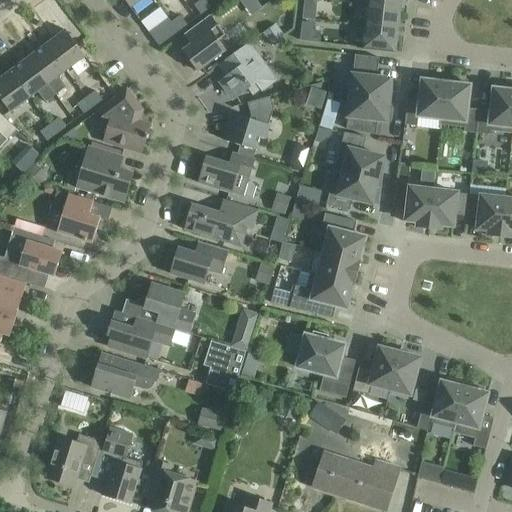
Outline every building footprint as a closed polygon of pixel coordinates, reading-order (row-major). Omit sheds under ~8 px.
[(205,0),(200,0),(193,5),(202,15),(211,8),(205,0)] [(236,0),(248,15),(259,7),(254,0),(236,0)] [(304,0),(304,8),(316,9),(317,0),(304,0)] [(400,0),(369,0),(369,5),(399,8),(400,0)] [(399,8),(369,5),(367,26),(397,29),(399,8)] [(198,71),(214,59),(226,50),(219,40),(225,36),(210,15),(184,35),(191,44),(183,50),(198,71)] [(168,25),(175,34),(185,27),(178,18),(169,25),(168,25)] [(168,25),(169,25),(166,21),(149,32),(159,46),(175,34),(168,25)] [(302,22),(300,40),(313,42),(314,31),(315,24),(302,22)] [(272,45),(283,37),(285,35),(276,25),(263,35),(272,45)] [(367,26),(364,48),(394,51),(397,29),(367,26)] [(67,70),(70,68),(86,56),(66,30),(47,44),(67,70)] [(260,88),(262,91),(277,81),(249,43),(219,65),(227,76),(223,79),(237,98),(248,89),(252,94),(260,88)] [(47,44),(29,58),(56,94),(66,87),(58,76),(67,70),(47,44)] [(355,55),(351,95),(389,100),(391,79),(377,78),(379,58),(355,55)] [(29,58),(10,72),(29,98),(39,91),(46,101),(56,94),(29,58)] [(0,97),(11,112),(29,98),(10,72),(1,78),(0,77),(0,97)] [(408,101),(405,125),(417,126),(417,127),(440,130),(440,125),(441,119),(442,119),(447,79),(429,77),(428,81),(422,80),(420,103),(408,101)] [(441,119),(440,125),(465,128),(464,132),(476,133),(479,110),(467,108),(470,86),(464,85),(464,81),(447,79),(442,119),(441,119)] [(479,110),(476,133),(489,135),(490,131),(511,133),(511,86),(500,85),(500,89),(494,89),(491,111),(479,110)] [(319,106),(322,91),(307,88),(304,104),(319,106)] [(104,142),(141,153),(146,139),(148,139),(149,135),(147,134),(150,124),(135,120),(138,111),(133,104),(137,101),(127,89),(98,111),(103,117),(111,120),(104,142)] [(96,90),(87,97),(94,107),(103,100),(96,90)] [(351,95),(347,129),(376,135),(377,120),(389,122),(391,106),(388,106),(389,100),(351,95)] [(230,119),(224,140),(257,150),(262,136),(266,137),(270,124),(269,124),(275,106),(272,96),(248,103),(251,116),(250,119),(240,116),(238,122),(230,119)] [(87,97),(77,104),(84,114),(94,107),(87,97)] [(0,147),(17,129),(0,112),(0,147)] [(60,117),(51,124),(57,133),(66,126),(60,117)] [(51,124),(41,131),(47,140),(57,133),(51,124)] [(345,133),(336,169),(378,179),(384,157),(363,152),(366,137),(345,133)] [(30,145),(23,153),(33,163),(40,156),(30,145)] [(123,156),(90,146),(77,188),(125,202),(134,173),(120,168),(123,156)] [(244,197),(249,177),(255,159),(238,154),(234,165),(207,157),(199,183),(232,193),(244,197)] [(336,169),(327,205),(350,211),(353,199),(372,204),(378,179),(336,169)] [(317,205),(318,189),(296,187),(294,203),(317,205)] [(429,229),(433,190),(410,188),(406,221),(418,222),(417,228),(429,229)] [(94,201),(74,196),(57,190),(51,210),(63,213),(57,232),(93,243),(100,218),(90,215),(94,201)] [(457,193),(433,190),(429,229),(441,231),(442,225),(454,226),(457,193)] [(469,195),(467,216),(479,218),(477,229),(489,230),(488,236),(500,238),(505,199),(469,195)] [(511,199),(505,199),(500,238),(511,239),(511,199)] [(220,213),(192,204),(184,229),(243,246),(248,229),(254,230),(259,212),(224,201),(220,213)] [(357,222),(325,214),(316,250),(360,261),(366,237),(353,234),(357,222)] [(286,232),(274,228),(270,240),(282,244),(286,232)] [(5,258),(0,256),(0,275),(3,276),(26,283),(30,269),(55,276),(62,252),(25,240),(21,253),(8,249),(5,258)] [(228,251),(205,244),(199,242),(195,253),(179,248),(171,273),(204,283),(209,269),(221,273),(228,251)] [(283,243),(279,259),(291,263),(296,246),(283,243)] [(360,261),(316,250),(316,251),(324,253),(318,275),(318,276),(353,285),(355,286),(361,261),(360,261)] [(318,275),(310,273),(306,288),(296,285),(294,293),(290,308),(333,318),(336,306),(348,309),(353,285),(318,276),(318,275)] [(3,276),(0,275),(0,306),(18,312),(26,283),(3,276)] [(184,294),(171,290),(152,284),(145,308),(160,313),(157,323),(176,329),(190,333),(196,313),(180,308),(184,294)] [(294,293),(274,288),(271,303),(290,308),(294,293)] [(0,306),(0,334),(10,337),(18,312),(0,306)] [(176,329),(157,323),(137,317),(134,329),(112,322),(108,334),(112,335),(108,346),(147,358),(153,339),(171,345),(176,329)] [(254,334),(237,330),(231,347),(236,348),(248,352),(254,334)] [(312,336),(306,335),(297,367),(324,374),(320,391),(346,398),(356,361),(342,357),(345,345),(327,340),(329,335),(313,331),(312,336)] [(212,341),(204,366),(211,368),(206,384),(233,392),(246,352),(236,348),(231,347),(215,342),(212,341)] [(400,353),(379,347),(373,372),(370,384),(390,390),(400,353)] [(161,370),(103,353),(92,387),(130,399),(134,386),(142,389),(145,389),(148,389),(151,388),(153,386),(155,383),(156,381),(157,381),(161,370)] [(247,353),(244,375),(253,376),(257,354),(247,353)] [(420,358),(400,353),(390,390),(411,395),(420,358)] [(373,372),(359,368),(353,391),(367,395),(370,384),(373,372)] [(436,404),(424,400),(417,427),(430,431),(432,423),(454,428),(466,384),(449,379),(448,383),(442,382),(436,404)] [(466,384),(454,428),(453,432),(476,438),(474,446),(487,449),(494,418),(483,415),(488,394),(482,392),(483,388),(466,384)] [(89,398),(65,391),(60,407),(84,414),(89,398)] [(312,401),(306,419),(338,431),(345,412),(312,401)] [(203,409),(198,425),(221,431),(225,414),(203,409)] [(143,462),(126,457),(133,435),(111,428),(104,450),(116,454),(103,495),(130,503),(143,462)] [(219,439),(205,435),(201,447),(216,451),(219,439)] [(88,446),(59,437),(47,478),(74,486),(83,457),(96,461),(102,441),(91,438),(88,446)] [(386,511),(392,492),(399,470),(376,463),(373,470),(324,454),(314,487),(386,511)] [(158,511),(187,511),(191,501),(197,481),(169,472),(171,465),(155,460),(144,497),(157,501),(154,511),(158,511)] [(419,462),(415,476),(471,492),(475,478),(419,462)] [(269,511),(272,504),(248,497),(245,507),(228,502),(224,511),(269,511)]
